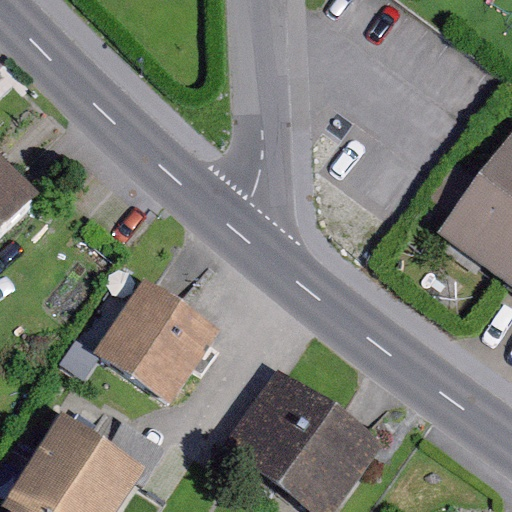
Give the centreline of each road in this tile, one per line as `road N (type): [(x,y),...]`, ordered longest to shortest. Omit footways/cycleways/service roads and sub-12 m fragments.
road 1 (tertiary): [(232,231),(511,443)]
road 2 (tertiary): [(0,6),(105,117),(232,231)]
road 3 (residential): [(232,231),(257,181),(259,0)]
